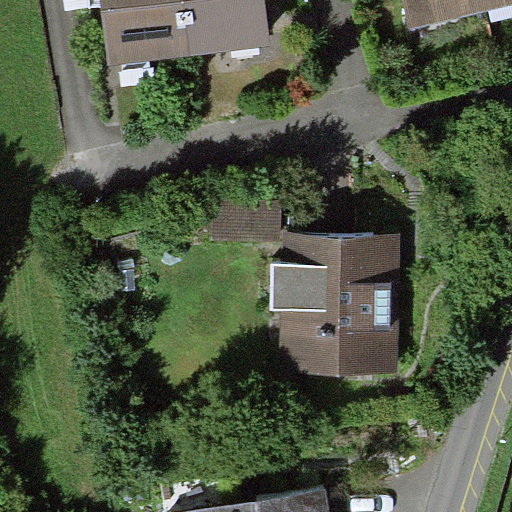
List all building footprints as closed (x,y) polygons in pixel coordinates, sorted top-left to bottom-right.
[(98,0),(104,56),(265,39),(260,0),(98,0)] [(511,0),(391,0),(399,34),(511,6),(511,0)] [(269,226),(269,193),(203,193),(203,226),(269,226)] [(269,363),(384,363),(384,266),(384,226),(269,226),(269,363)] [(156,511),(318,511),(314,484),(156,508),(156,511)]
